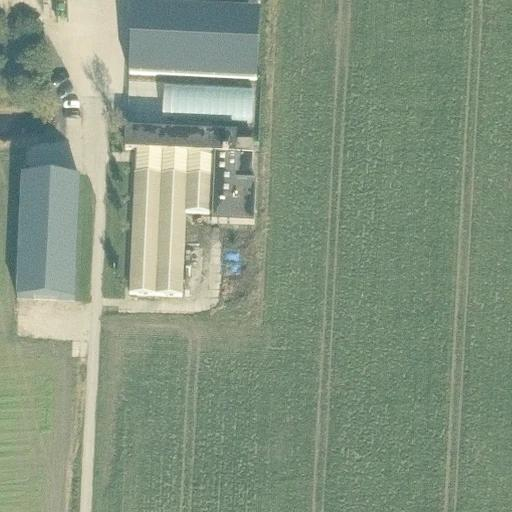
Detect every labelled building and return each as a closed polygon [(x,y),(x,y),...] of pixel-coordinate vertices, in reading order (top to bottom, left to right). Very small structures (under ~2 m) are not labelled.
[(0,0),(0,28),(41,28),(40,0),(0,0)] [(131,0),(128,76),(255,82),(258,14),(157,9),(157,0),(131,0)] [(251,92),(163,88),(161,121),(250,125),(251,92)] [(251,183),(252,146),(234,145),(234,136),(124,132),(124,152),(135,152),(128,297),(180,299),(184,215),(209,216),(212,157),(213,157),(211,225),(253,227),(255,183),(251,183)] [(21,180),(15,302),(19,302),(73,304),(79,183),(59,182),(21,180)]
